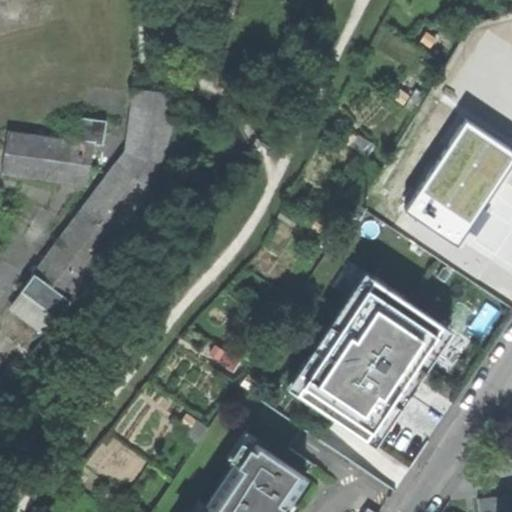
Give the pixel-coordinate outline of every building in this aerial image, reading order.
[(130,147),(120,159),(155,186),(171,166),(180,89),(137,86),(130,147)] [(487,209),(494,214),(511,192),(511,88),(481,126),(476,123),(464,138),(471,144),(463,155),(446,179),(460,189),(457,193),(454,198),(467,208),(480,218),(484,213),(487,209)] [(0,173),(86,185),(92,143),(101,144),(104,122),(78,118),(78,120),(69,119),(70,114),(50,111),(47,131),(76,136),(75,141),(6,130),(0,173)] [(23,286),(60,313),(80,288),(87,292),(106,266),(97,259),(120,229),(130,235),(165,193),(155,186),(120,159),(23,286)] [(459,315),(374,258),(295,382),(383,437),(459,315)] [(47,327),(60,313),(23,286),(13,301),(47,327)] [(78,328),(68,320),(53,339),(39,356),(50,364),(78,328)] [(32,351),(39,356),(53,339),(45,334),(32,351)] [(280,511),(314,462),(248,415),(181,511),(280,511)]
